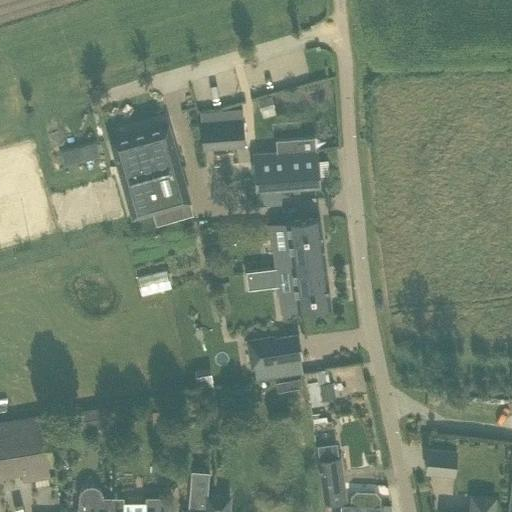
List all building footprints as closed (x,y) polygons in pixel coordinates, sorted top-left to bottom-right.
[(441,73),(415,73),(415,86),(441,85),(441,73)] [(384,103),(382,103),(382,119),(429,118),(428,94),(384,95),(384,103)] [(201,123),(200,123),(203,148),(245,145),(243,119),(242,107),(200,111),(201,123)] [(429,118),(382,119),(383,134),(385,134),(385,143),(429,142),(429,118)] [(110,139),(132,216),(153,210),(163,207),(189,200),(168,123),(110,139)] [(276,151),(252,153),(255,190),(256,190),(256,201),(273,199),(272,189),(300,187),(320,185),(317,148),(315,148),(315,136),(275,139),(276,151)] [(442,149),(417,150),(417,163),(443,162),(442,149)] [(386,183),(384,183),(384,200),(387,200),(387,206),(431,205),(430,175),(443,175),(443,162),(417,163),(417,175),(386,176),(386,183)] [(163,207),(153,210),(156,221),(166,218),(163,207)] [(289,246),(273,248),(275,266),(291,264),(291,263),(324,259),(319,214),(286,218),(289,246)] [(278,291),(280,309),(296,307),(297,308),(329,304),(324,259),(291,263),(291,264),(294,289),(278,291)] [(276,267),(246,271),(248,288),(278,284),(276,267)] [(164,286),(161,271),(138,275),(141,291),(164,286)] [(399,280),(397,296),(444,300),(446,276),(402,272),(401,280),(399,280)] [(397,296),(396,311),(398,311),(398,320),(441,324),(444,300),(397,296)] [(244,337),(250,374),(307,365),(301,329),(244,337)] [(304,375),(307,400),(334,397),(333,386),(356,384),(354,368),(327,371),(327,372),(304,375)] [(67,419),(86,418),(85,408),(66,409),(67,419)] [(0,474),(45,467),(47,474),(55,472),(41,417),(0,423),(0,474)] [(457,450),(428,447),(426,470),(455,474),(457,450)] [(316,460),(322,501),(345,497),(340,457),(316,460)] [(183,511),(228,511),(230,490),(208,488),(209,469),(191,467),(188,503),(184,503),(183,511)] [(111,511),(111,497),(102,497),(102,492),(101,490),(99,489),(98,487),(96,486),(94,485),(93,484),(90,484),(88,484),(86,485),(85,486),(83,487),(81,488),(80,489),(79,491),(78,493),(78,506),(74,511),(75,511),(111,511)] [(339,511),(379,511),(380,504),(380,497),(375,491),(356,490),(350,495),(350,503),(341,503),(339,511)] [(494,511),(496,498),(474,496),(472,511),(494,511)] [(120,511),(121,497),(111,497),(111,511),(167,511),(167,497),(146,497),(146,511),(120,511)]
